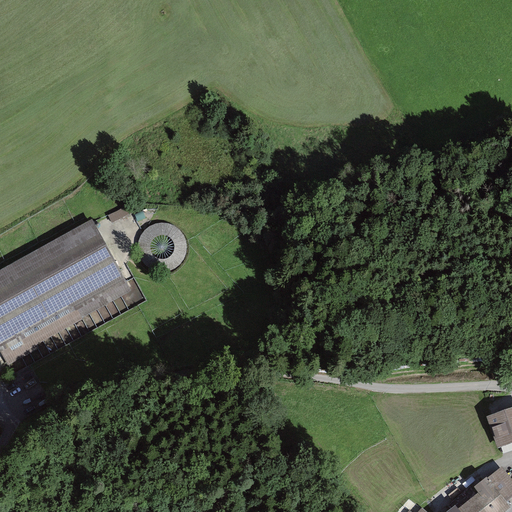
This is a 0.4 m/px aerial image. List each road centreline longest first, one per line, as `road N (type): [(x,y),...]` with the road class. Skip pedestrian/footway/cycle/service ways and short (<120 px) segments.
road 1 (unclassified): [(228,368),(286,352),(409,293),(511,256)]
road 2 (unclassified): [(228,368),(367,386),(511,390)]
road 3 (unclassified): [(0,474),(77,407),(128,381),(228,368)]
road 4 (track): [(511,358),(328,380)]
